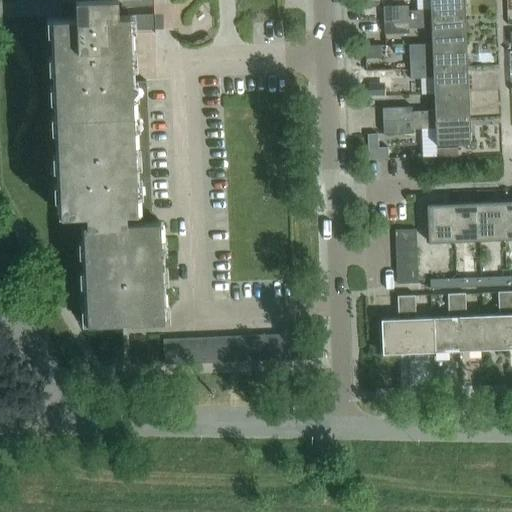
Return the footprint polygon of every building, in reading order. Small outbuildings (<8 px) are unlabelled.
[(63,0),(65,18),(53,19),(61,216),(84,215),(89,326),(164,323),(160,223),(152,223),(146,83),(131,84),(127,0),(63,0)] [(384,21),(465,18),(463,0),(429,0),(430,10),(409,11),(409,6),(384,7),(384,21)] [(431,28),(431,44),(466,43),(465,18),(384,21),(385,34),(410,33),(410,29),(431,28)] [(410,45),(411,71),(467,68),(466,43),(431,44),(410,45)] [(382,45),(365,45),(366,58),(382,58),(382,45)] [(468,93),(467,68),(411,71),(411,79),(433,78),(434,94),(468,93)] [(393,82),(408,81),(408,69),(392,69),(393,82)] [(434,111),(413,112),(413,108),(383,109),(384,122),(469,118),(468,93),(434,94),(434,111)] [(414,134),(414,130),(436,129),(437,145),(470,143),(469,118),(384,122),(384,135),(414,134)] [(378,134),(369,135),(370,159),(389,159),(388,148),(379,148),(378,134)] [(437,149),(438,157),(458,156),(458,148),(437,149)] [(504,202),(479,203),(481,241),(506,240),(504,202)] [(479,203),(454,204),(456,242),(481,241),(479,203)] [(456,242),(454,204),(428,206),(430,243),(456,242)] [(396,241),(417,240),(417,229),(396,230),(396,241)] [(397,252),(418,251),(417,240),(396,241),(397,252)] [(418,251),(397,252),(397,263),(418,262),(418,251)] [(418,262),(397,263),(398,274),(419,273),(418,262)] [(398,274),(398,284),(419,284),(419,273),(398,274)] [(482,277),(459,278),(460,288),(483,287),(482,277)] [(483,287),(504,286),(504,277),(482,277),(483,287)] [(431,289),(454,288),(453,279),(430,280),(431,289)] [(484,348),(509,347),(507,291),(499,292),(500,314),(483,315),(484,348)] [(459,350),(484,348),(483,315),(467,316),(466,293),(457,294),(459,350)] [(434,351),(459,350),(457,294),(448,294),(449,317),(433,317),(434,351)] [(409,352),(434,351),(433,317),(417,318),(416,295),(407,296),(409,352)] [(382,353),(409,352),(407,296),(398,296),(399,319),(381,320),(382,353)] [(285,334),(286,359),(298,359),(296,333),(285,334)] [(275,360),(274,334),(263,335),(264,360),(275,360)] [(285,334),(274,334),(275,360),(286,359),(285,334)] [(241,335),(230,336),(231,362),(242,361),(241,335)] [(253,361),(252,335),(241,335),(242,361),(253,361)] [(263,335),(252,335),(253,361),(264,360),(263,335)] [(218,336),(207,337),(208,363),(220,362),(218,336)] [(230,336),(218,336),(220,362),(231,362),(230,336)] [(196,337),(185,338),(186,364),(197,363),(196,337)] [(196,337),(197,363),(208,363),(207,337),(196,337)] [(164,365),(175,364),(174,338),(163,339),(164,365)] [(185,338),(174,338),(175,364),(186,364),(185,338)] [(381,353),(381,344),(369,345),(370,354),(381,353)]
